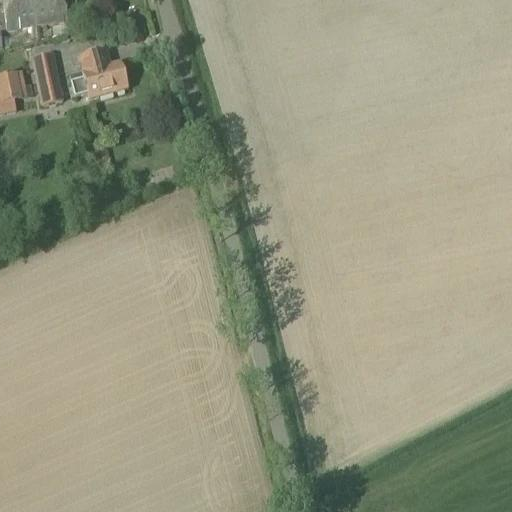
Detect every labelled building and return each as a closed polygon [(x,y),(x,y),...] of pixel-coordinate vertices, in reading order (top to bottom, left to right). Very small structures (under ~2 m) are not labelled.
[(0,0),(5,36),(35,31),(30,0),(0,0)] [(30,0),(35,31),(64,27),(60,0),(30,0)] [(116,20),(83,29),(85,35),(117,27),(116,20)] [(122,56),(139,51),(132,27),(114,33),(122,56)] [(109,71),(105,56),(78,64),(82,78),(80,79),(81,85),(69,88),(73,102),(85,99),(86,105),(126,94),(119,68),(109,71)] [(61,107),(53,70),(53,71),(50,60),(29,65),(32,76),(40,112),(61,107)] [(0,109),(20,105),(20,103),(24,102),(19,79),(15,80),(15,78),(0,80),(0,109)] [(79,210),(65,215),(67,224),(81,219),(79,210)]
